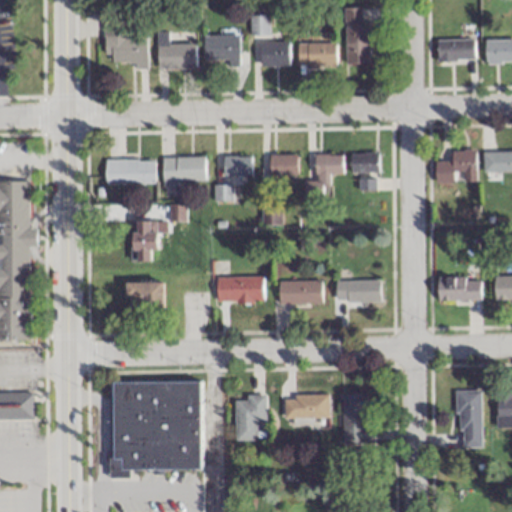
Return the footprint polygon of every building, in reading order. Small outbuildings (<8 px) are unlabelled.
[(369,19),(362,19),(362,8),(344,8),(344,63),(369,63),(369,19)] [(268,35),(268,16),(249,16),(249,35),(268,35)] [(103,56),(111,55),(111,67),(147,66),(146,32),(103,33),(103,56)] [(194,69),(194,44),(167,44),(167,32),(156,32),(156,69),(194,69)] [(238,36),(202,36),(202,61),(228,61),(228,66),(238,66),(238,36)] [(473,62),(473,39),(437,39),(437,62),(473,62)] [(511,62),(511,40),(484,40),(484,62),(511,62)] [(289,43),(259,43),(259,66),(289,66),(289,43)] [(336,43),(297,43),(297,65),(336,65),(336,43)] [(435,161),(435,182),(454,181),(454,171),(464,171),(464,181),(475,181),(475,150),(451,150),(451,161),(435,161)] [(482,172),(511,171),(511,150),(482,151),(482,172)] [(350,152),(350,172),(377,172),(377,152),(350,152)] [(305,181),(305,197),(328,197),(328,173),(342,173),(342,154),(315,154),(315,181),(305,181)] [(296,155),(268,155),(268,179),(296,179),(296,155)] [(161,158),(162,184),(205,183),(204,157),(161,158)] [(250,176),(250,157),(222,157),(222,176),(250,176)] [(104,184),(154,184),(154,159),(104,159),(104,184)] [(374,189),(374,178),(358,179),(359,189),(374,189)] [(0,341),(29,340),(27,247),(35,247),(35,230),(27,228),(26,183),(0,183),(0,341)] [(231,186),(213,186),(213,202),(231,202),(231,186)] [(262,225),(279,225),(279,202),(262,202),(262,225)] [(185,207),(175,207),(175,216),(170,216),(170,220),(185,220),(185,207)] [(130,221),(130,261),(157,261),(157,221),(130,221)] [(493,299),(511,298),(511,276),(493,276),(493,299)] [(480,300),(480,277),(437,277),(437,300),(480,300)] [(215,278),(215,302),(262,302),(262,278),(215,278)] [(278,280),(278,304),(321,304),(321,280),(278,280)] [(379,280),(335,280),(335,301),(379,301),(379,280)] [(162,282),(125,282),(125,309),(162,309),(162,282)] [(200,382),(111,382),(111,479),(128,479),(128,470),(200,471),(200,382)] [(456,390),(457,447),(480,447),(480,390),(456,390)] [(511,427),(511,417),(511,416),(511,395),(511,396),(511,390),(495,391),(496,427),(511,427)] [(0,419),(32,420),(32,392),(0,392),(0,419)] [(341,394),(342,438),(373,438),(372,423),(366,423),(365,393),(341,394)] [(283,418),(328,418),(328,395),(283,395),(283,418)] [(265,422),(265,397),(234,397),(234,441),(256,441),(256,422),(265,422)]
